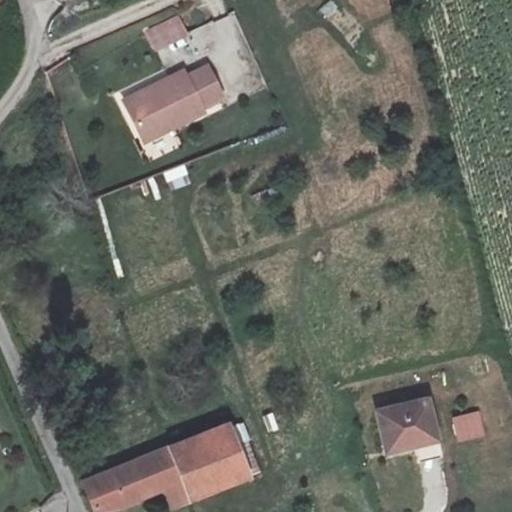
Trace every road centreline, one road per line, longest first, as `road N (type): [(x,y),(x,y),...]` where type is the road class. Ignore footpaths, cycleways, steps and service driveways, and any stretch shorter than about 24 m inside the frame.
road 1 (unclassified): [(79,511),(0,329)]
road 2 (unclassified): [(0,113),(33,47),(21,0)]
